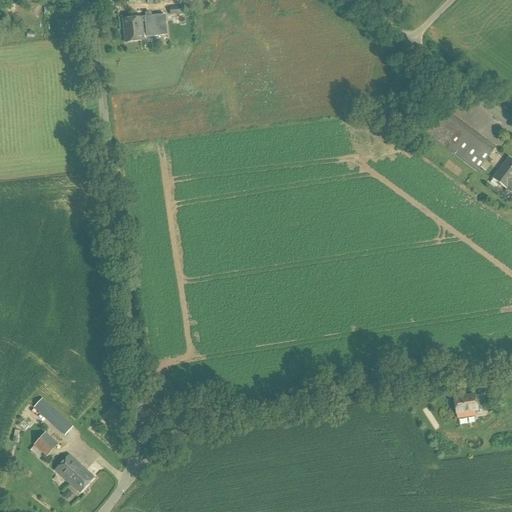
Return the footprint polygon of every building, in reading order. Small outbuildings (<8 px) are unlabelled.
[(182,6),(169,7),(170,16),(183,15),(182,6)] [(142,18),(142,22),(145,22),(147,37),(167,35),(165,16),(142,18)] [(126,43),(144,40),(141,18),(123,20),(126,43)] [(496,147),(444,108),(425,133),(477,172),(496,147)] [(506,189),(507,188),(511,191),(511,160),(509,158),(493,179),(506,189)] [(457,414),(457,419),(475,416),(474,411),(477,411),(476,401),(488,400),(487,392),(475,395),(475,394),(454,398),(457,414)] [(74,427),(43,399),(34,408),(65,437),(74,427)] [(46,433),(34,446),(47,458),(59,444),(46,433)] [(70,455),(55,471),(80,494),(95,478),(70,455)]
